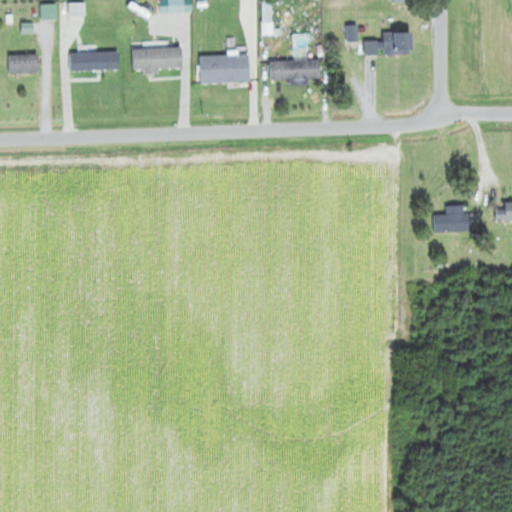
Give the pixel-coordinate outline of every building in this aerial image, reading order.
[(85,16),(85,5),(72,5),(72,17),(85,16)] [(415,57),(415,34),(384,34),(384,42),(365,42),(365,57),(415,57)] [(134,50),(134,72),(184,71),(184,49),(134,50)] [(121,72),(121,54),(71,54),(71,72),(121,72)] [(9,75),(41,75),(41,56),(9,56),(9,75)] [(202,57),(202,84),(251,84),(251,57),(202,57)] [(321,62),(272,63),(272,82),(322,81),(321,62)] [(436,234),(470,234),(469,208),(447,208),(447,217),(436,217),(436,234)]
